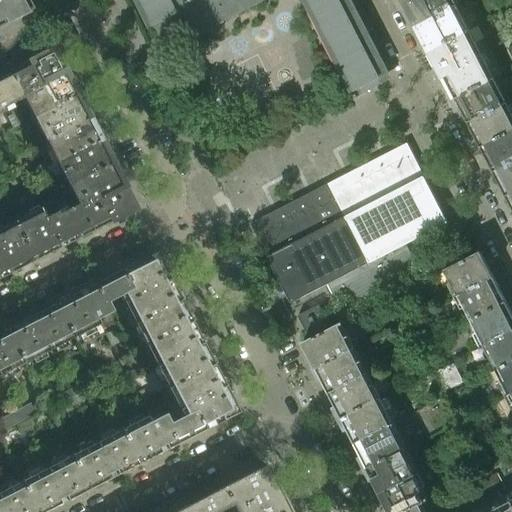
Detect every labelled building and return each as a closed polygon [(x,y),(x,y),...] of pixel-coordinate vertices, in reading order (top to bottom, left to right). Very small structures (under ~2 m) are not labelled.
[(27,0),(0,0),(0,23),(26,10),(29,2),(27,0)] [(306,0),(356,96),(366,91),(363,85),(388,72),(350,0),(138,0),(151,25),(155,23),(168,48),(262,0),(306,0)] [(456,4),(454,0),(404,0),(417,24),(456,4)] [(497,7),(493,0),(481,0),(487,12),(497,7)] [(469,28),(456,4),(417,24),(429,48),(469,28)] [(482,53),(469,28),(429,48),(442,73),(482,53)] [(501,45),(511,38),(511,34),(508,28),(496,36),(501,45)] [(48,52),(11,71),(23,93),(64,72),(55,55),(48,52)] [(494,77),(482,53),(442,73),(454,97),(494,77)] [(11,71),(0,76),(0,112),(6,110),(5,106),(23,97),(24,96),(23,93),(11,71)] [(64,72),(23,93),(24,96),(23,97),(33,116),(76,95),(64,72)] [(507,101),(494,77),(454,97),(467,121),(507,101)] [(76,95),(33,116),(45,139),(87,117),(76,95)] [(511,128),(511,111),(507,101),(467,121),(479,145),(511,128)] [(26,122),(19,108),(11,112),(14,117),(9,120),(14,128),(26,122)] [(87,117),(45,139),(57,161),(99,140),(87,117)] [(511,159),(511,128),(479,145),(492,170),(511,159)] [(9,148),(4,138),(0,140),(0,147),(2,151),(9,148)] [(99,140),(57,161),(69,184),(110,162),(99,140)] [(419,270),(405,244),(447,222),(407,143),(328,183),(368,263),(327,284),(336,302),(344,298),(349,306),(419,270)] [(511,189),(511,159),(492,170),(504,194),(511,189)] [(110,162),(69,184),(78,203),(79,203),(81,206),(122,185),(110,162)] [(36,174),(47,169),(44,164),(34,169),(36,174)] [(327,284),(368,263),(328,183),(250,223),(291,302),(327,284)] [(122,185),(81,206),(94,231),(130,213),(133,205),(122,185)] [(37,203),(30,189),(22,193),(29,207),(37,203)] [(58,211),(46,216),(45,217),(61,248),(94,231),(81,206),(79,203),(78,203),(59,213),(58,211)] [(41,206),(15,220),(36,261),(61,248),(45,217),(46,216),(41,206)] [(36,261),(15,220),(0,227),(0,252),(11,274),(36,261)] [(474,241),(468,230),(452,239),(457,250),(474,241)] [(0,279),(11,274),(0,252),(0,279)] [(480,252),(444,270),(457,294),(492,276),(480,252)] [(157,253),(123,270),(132,287),(121,293),(121,295),(125,301),(129,299),(170,278),(160,258),(157,253)] [(123,270),(83,291),(98,319),(113,311),(108,302),(121,295),(121,293),(132,287),(123,270)] [(492,276),(457,294),(469,319),(505,300),(492,276)] [(170,278),(129,299),(136,312),(132,315),(136,323),(140,320),(181,299),(170,278)] [(83,291),(57,304),(74,337),(100,324),(98,319),(83,291)] [(416,297),(430,328),(441,323),(434,307),(436,307),(428,291),(416,297)] [(181,299),(140,320),(148,334),(143,336),(147,344),(151,342),(192,320),(181,299)] [(511,314),(505,300),(469,319),(482,344),(511,327),(511,314)] [(57,304),(32,317),(49,350),(74,337),(57,304)] [(319,304),(297,316),(306,332),(327,321),(319,304)] [(333,306),(323,311),(328,320),(338,315),(333,306)] [(32,317),(8,330),(25,363),(49,350),(32,317)] [(192,320),(151,342),(158,356),(154,358),(158,366),(163,363),(203,342),(192,320)] [(342,323),(302,343),(314,366),(354,346),(342,323)] [(511,327),(482,344),(494,368),(511,358),(511,327)] [(8,330),(0,333),(0,374),(0,375),(25,363),(8,330)] [(203,342),(163,363),(169,377),(164,379),(168,387),(173,384),(214,363),(203,342)] [(354,346),(314,366),(315,368),(313,369),(318,380),(321,379),(328,392),(367,372),(354,346)] [(511,358),(494,368),(507,393),(511,390),(511,358)] [(214,363),(173,384),(180,398),(175,400),(179,408),(225,384),(214,363)] [(367,372),(328,392),(335,407),(333,408),(338,418),(340,417),(380,396),(367,372)] [(225,384),(179,408),(182,415),(183,416),(195,410),(205,431),(235,416),(240,413),(237,408),(225,384)] [(86,400),(78,385),(61,394),(68,409),(86,400)] [(380,396),(340,417),(338,418),(344,431),(347,429),(353,441),(392,421),(380,396)] [(39,401),(0,421),(0,424),(4,432),(44,411),(39,401)] [(166,413),(150,421),(165,451),(205,431),(195,410),(183,416),(182,415),(170,421),(166,413)] [(147,415),(122,429),(140,464),(165,451),(150,421),(147,415)] [(392,421),(353,441),(360,456),(358,458),(363,467),(365,466),(405,446),(392,421)] [(122,429),(97,442),(115,477),(140,464),(122,429)] [(97,442),(72,454),(91,490),(115,477),(97,442)] [(405,446),(365,466),(363,467),(370,480),(372,479),(378,491),(415,473),(418,471),(405,446)] [(72,454),(47,468),(65,503),(91,490),(72,454)] [(278,489),(267,466),(225,488),(233,504),(236,510),(278,489)] [(47,468),(22,481),(38,511),(47,511),(65,503),(47,468)] [(511,511),(511,501),(507,491),(500,495),(498,493),(505,489),(497,475),(490,478),(485,468),(467,478),(476,494),(485,511),(511,511)] [(400,511),(428,498),(415,473),(378,491),(389,511),(400,511)] [(38,511),(22,481),(0,492),(0,495),(8,511),(38,511)] [(218,511),(233,504),(225,488),(177,511),(218,511)] [(288,511),(290,511),(278,489),(236,510),(237,511),(288,511)] [(485,511),(476,494),(454,505),(457,511),(485,511)] [(0,511),(8,511),(0,495),(0,511)] [(436,511),(443,509),(435,495),(428,498),(400,511),(436,511)]
